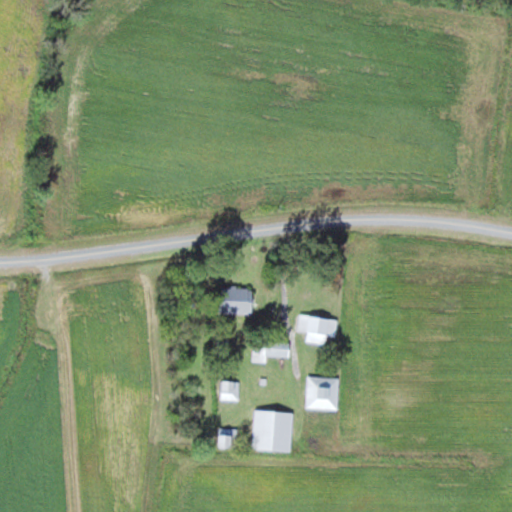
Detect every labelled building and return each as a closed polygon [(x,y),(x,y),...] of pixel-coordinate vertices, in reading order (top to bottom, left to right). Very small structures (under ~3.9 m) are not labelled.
[(220,311),(253,311),(253,287),(220,287),(220,311)] [(339,317),(300,313),(299,330),(308,331),(307,340),(327,342),(327,334),(337,335),(339,317)] [(268,355),(290,355),(290,342),(255,342),(255,360),(268,360),(268,355)] [(308,407),(340,407),(340,375),(308,375),(308,407)] [(241,398),(241,380),(222,380),(222,398),(241,398)] [(295,411),(255,409),(254,448),(293,450),(295,411)] [(220,447),(236,447),(236,427),(220,427),(220,447)]
